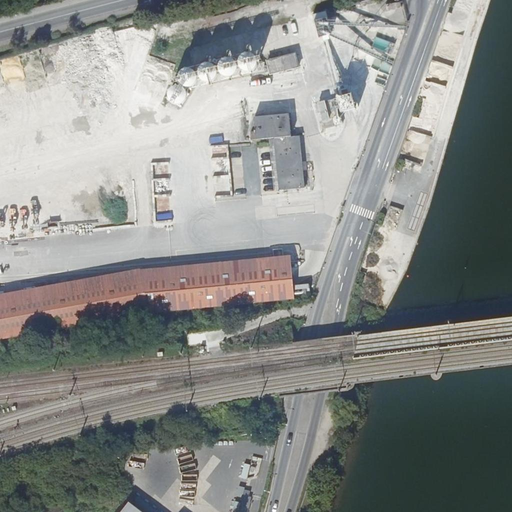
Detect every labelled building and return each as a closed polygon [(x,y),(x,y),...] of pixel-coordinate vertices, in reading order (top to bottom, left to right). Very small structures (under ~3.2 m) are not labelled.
[(294,56),(267,63),(269,74),(270,76),(297,69),(294,56)] [(236,65),(235,68),(236,71),(237,74),(239,76),(242,78),(246,78),(249,77),(251,75),(253,73),(254,70),(254,67),(253,64),(251,61),(249,60),(246,59),(243,59),(240,60),(237,62),(236,65)] [(216,70),(215,73),(216,77),(217,79),(219,82),(222,83),(226,83),(229,82),(231,81),(233,78),(234,75),(234,72),(233,69),(232,67),(229,65),(226,64),(223,64),(220,65),(217,67),(216,70)] [(195,75),(195,79),(195,82),(197,85),(199,87),(202,88),(205,88),(208,88),(211,86),(213,83),(214,81),(214,77),(213,74),(211,72),(209,70),(206,69),(202,69),(199,71),(197,73),(195,75)] [(175,81),(175,84),(175,87),(177,90),(179,92),(182,94),(185,94),(188,93),(191,91),(193,89),(194,86),(194,83),(193,80),(191,77),(189,75),(186,75),(182,75),(180,76),(177,78),(175,81)] [(356,112),(351,97),(335,101),(340,117),(356,112)] [(278,192),(303,190),(299,138),(289,139),(287,117),(253,120),(255,142),(272,140),(278,192)] [(295,298),(294,261),(202,269),(141,275),(148,315),(293,299),(295,298)] [(0,338),(109,319),(148,315),(141,275),(141,270),(0,294),(0,338)] [(141,511),(130,503),(123,511),(141,511)]
